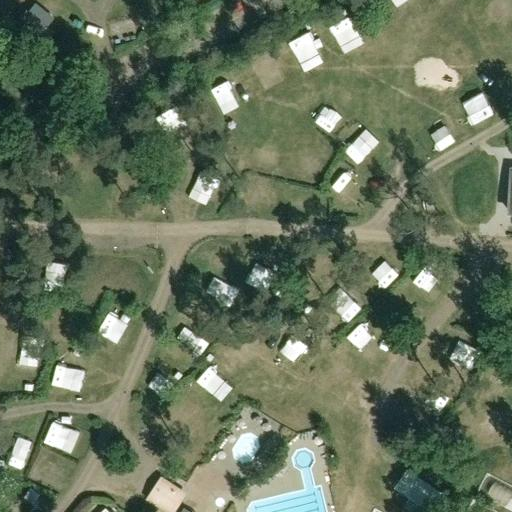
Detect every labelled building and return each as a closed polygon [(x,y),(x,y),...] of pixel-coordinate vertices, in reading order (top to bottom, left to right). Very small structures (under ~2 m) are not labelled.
[(44,45),(53,33),(26,11),(16,23),(44,45)] [(271,270),(289,266),(287,255),(269,259),(271,270)] [(432,289),(440,271),(430,266),(421,283),(432,289)] [(345,316),(354,325),(378,300),(369,291),(345,316)] [(252,332),(256,344),(275,337),(270,325),(252,332)] [(83,425),(83,431),(100,432),(101,412),(73,411),(72,425),(83,425)] [(146,499),(166,511),(174,511),(187,492),(179,487),(161,476),(146,499)] [(11,511),(31,511),(30,496),(9,499),(11,511)]
